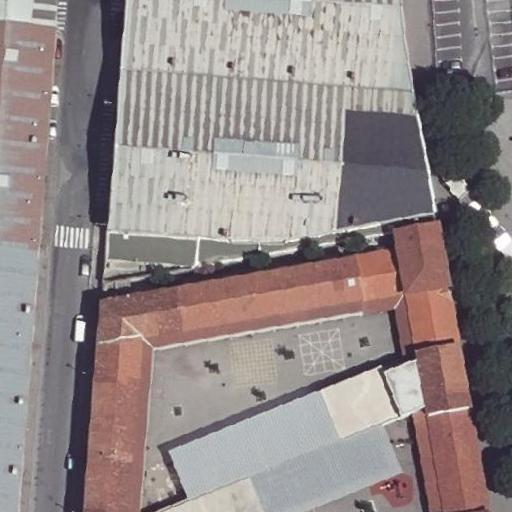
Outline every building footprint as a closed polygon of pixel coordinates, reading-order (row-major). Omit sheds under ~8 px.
[(0,0),(0,511),(14,511),(53,0),(0,0)] [(397,0),(123,0),(104,260),(200,267),(395,233),(392,224),(432,217),(400,37),(397,0)] [(511,248),(511,247),(497,229),(455,177),(445,160),(439,144),(436,123),(429,124),(423,125),(425,146),(432,165),(441,182),(473,223),(500,256),(511,270),(511,248)] [(433,226),(395,233),(398,254),(405,293),(444,287),(439,256),(433,226)] [(405,293),(398,254),(100,307),(97,348),(136,341),(368,300),(405,293)] [(451,327),(444,287),(405,293),(412,331),(417,362),(426,410),(443,511),(484,511),(481,491),(466,408),(451,327)] [(368,300),(369,310),(397,306),(407,366),(417,362),(412,331),(405,293),(368,300)] [(369,310),(368,300),(136,341),(137,351),(150,349),(369,310)] [(136,341),(97,348),(88,460),(128,462),(137,351),(136,341)] [(124,511),(134,511),(150,349),(137,351),(128,462),(124,511)] [(426,410),(417,362),(407,366),(382,377),(399,420),(416,414),(426,410)] [(399,420),(382,377),(378,369),(318,393),(339,443),(382,427),(399,420)] [(165,453),(186,503),(248,479),(261,511),(311,511),(400,476),(382,427),(339,443),(318,393),(165,453)] [(443,511),(426,410),(416,414),(433,511),(443,511)] [(88,460),(84,511),(124,511),(128,462),(88,460)] [(186,503),(161,511),(261,511),(248,479),(186,503)]
